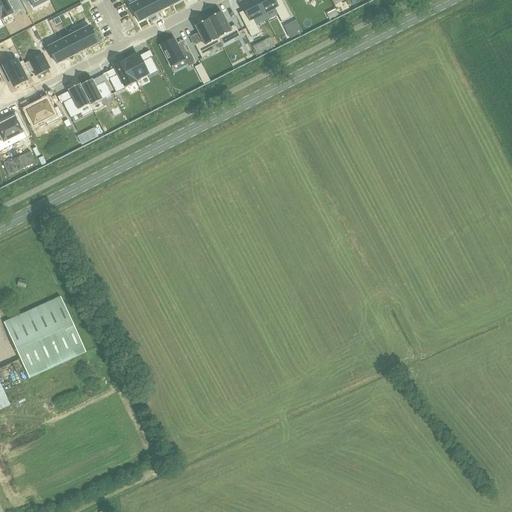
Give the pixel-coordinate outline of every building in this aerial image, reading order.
[(6,0),(0,0),(0,16),(2,19),(22,9),(17,0),(9,0),(7,1),(6,0)] [(153,0),(142,0),(141,1),(149,17),(159,11),(153,0)] [(153,0),(159,11),(169,6),(166,0),(153,0)] [(264,14),(256,0),(242,0),(240,2),(244,10),(239,13),(251,37),(260,32),(253,19),(264,14)] [(256,0),(264,14),(275,8),(281,21),(290,17),(281,0),(256,0)] [(130,6),(139,22),(149,17),(141,1),(130,6)] [(78,14),(75,8),(69,12),(72,17),(78,14)] [(221,12),(208,19),(219,40),(232,33),(235,39),(240,36),(235,25),(230,28),(221,12)] [(219,40),(208,19),(195,26),(203,41),(195,45),(202,58),(210,54),(207,49),(220,42),(219,40)] [(296,36),(303,33),(296,20),(290,23),(284,26),(289,37),(295,34),(296,36)] [(87,49),(98,43),(89,26),(79,32),(87,49)] [(77,54),(87,49),(79,32),(69,37),(77,54)] [(67,59),(77,54),(69,37),(58,42),(67,59)] [(174,38),(160,45),(170,66),(185,58),(189,66),(196,63),(188,48),(181,52),(174,38)] [(57,64),(67,59),(58,42),(48,47),(57,64)] [(266,51),(262,43),(254,47),(258,55),(266,51)] [(137,54),(126,60),(136,80),(146,74),(147,76),(158,71),(151,57),(141,62),(137,54)] [(34,71),(36,75),(49,68),(42,55),(24,64),(29,74),(34,71)] [(118,74),(109,79),(116,92),(137,82),(136,80),(126,60),(114,66),(118,74)] [(24,64),(23,61),(18,64),(16,61),(4,67),(14,86),(26,80),(25,76),(29,74),(24,64)] [(210,82),(205,71),(198,74),(203,85),(210,82)] [(92,79),(80,85),(90,104),(91,105),(102,99),(111,95),(105,82),(96,87),(92,79)] [(72,98),(63,103),(71,118),(80,113),(78,110),(90,104),(80,85),(80,84),(68,90),(72,98)] [(46,101),(27,111),(34,124),(44,119),(47,125),(63,117),(58,107),(51,110),(46,101)] [(22,129),(16,117),(0,124),(0,151),(17,142),(13,133),(22,129)] [(79,139),(82,146),(89,142),(86,135),(79,139)] [(46,164),(42,157),(33,162),(37,169),(46,164)] [(11,182),(7,175),(0,178),(0,183),(2,187),(11,182)] [(59,298),(4,323),(29,378),(84,352),(59,298)] [(14,363),(0,368),(0,375),(12,403),(23,398),(17,387),(23,385),(14,363)] [(0,375),(0,408),(12,403),(0,375)]
